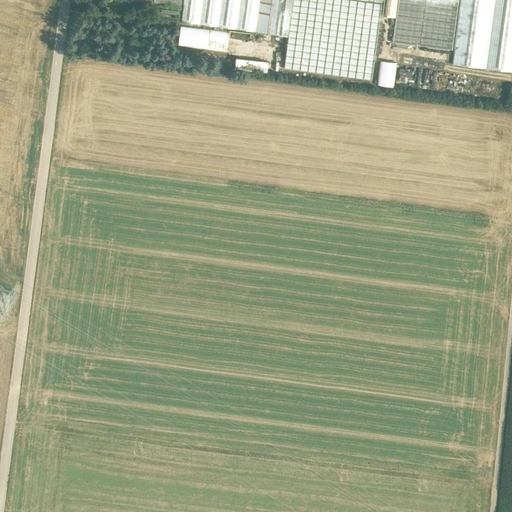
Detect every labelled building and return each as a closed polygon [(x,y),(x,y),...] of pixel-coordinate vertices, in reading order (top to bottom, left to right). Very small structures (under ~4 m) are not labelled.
[(184,0),(181,22),(255,33),(255,32),(269,34),(273,0),(184,0)] [(292,0),(273,0),(269,34),(287,37),(292,0)] [(292,0),(287,37),(288,37),(284,69),(371,81),(382,4),(383,4),(382,16),(395,18),(397,0),(292,0)] [(458,0),(397,0),(395,18),(392,43),(452,51),(458,0)] [(492,0),(460,0),(452,65),(483,69),(492,0)] [(511,0),(492,0),(483,69),(511,72),(511,0)] [(229,32),(181,25),(178,47),(226,53),(229,32)] [(268,63),(236,59),(234,71),(266,75),(268,63)] [(396,64),(380,61),(377,86),(393,88),(396,64)]
